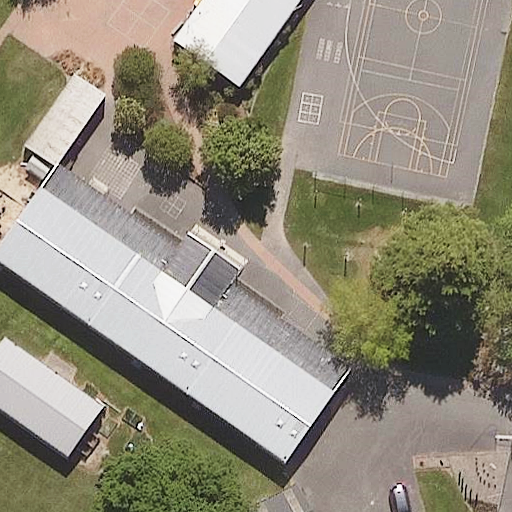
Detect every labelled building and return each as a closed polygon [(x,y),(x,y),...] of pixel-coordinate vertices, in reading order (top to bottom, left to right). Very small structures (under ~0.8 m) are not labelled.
[(307,0),(207,0),(172,49),(238,97),(307,0)] [(104,97),(75,76),(26,146),(56,167),(104,97)] [(175,258),(56,174),(0,253),(0,275),(282,475),(351,379),(231,294),(239,283),(184,245),(175,258)] [(101,420),(0,344),(0,412),(68,463),(101,420)] [(305,511),(297,494),(257,511),(305,511)]
